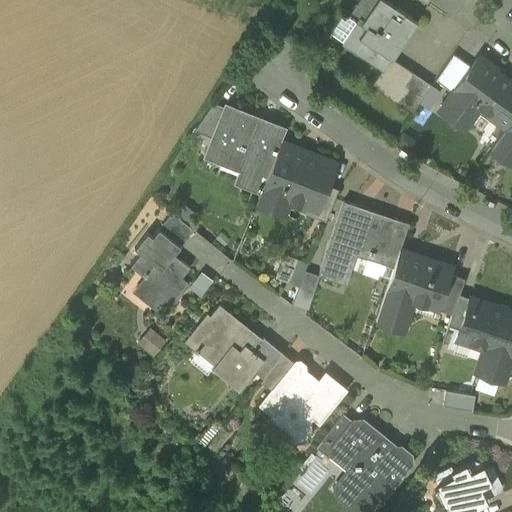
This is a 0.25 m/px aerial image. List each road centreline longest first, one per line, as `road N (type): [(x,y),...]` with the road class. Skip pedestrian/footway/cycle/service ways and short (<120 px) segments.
road 1 (residential): [(511,431),(418,417),(233,273)]
road 2 (residential): [(511,235),(251,66)]
